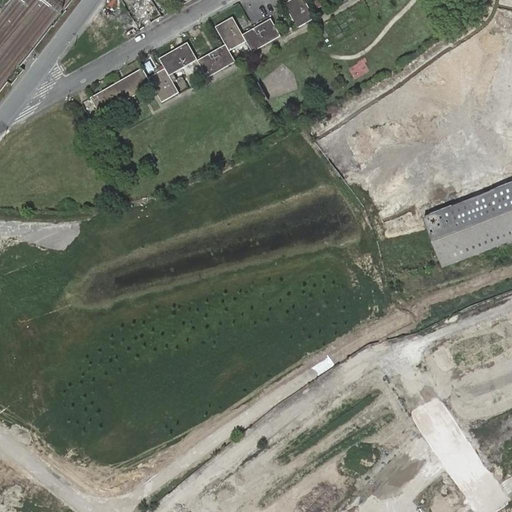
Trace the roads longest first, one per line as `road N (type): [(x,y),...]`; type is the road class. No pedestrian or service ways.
road 1 (residential): [(31,86),(75,82),(220,0)]
road 2 (unknown): [(498,511),(382,341)]
